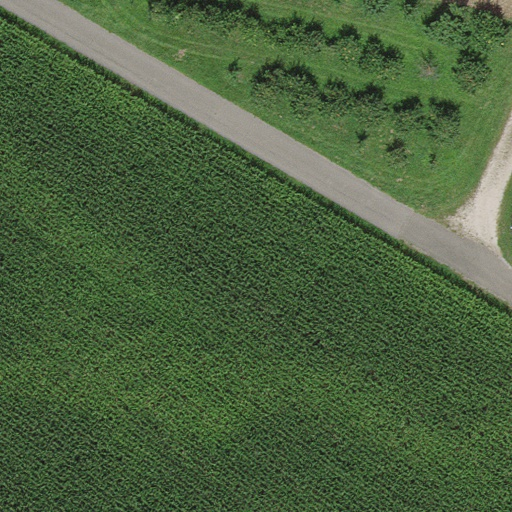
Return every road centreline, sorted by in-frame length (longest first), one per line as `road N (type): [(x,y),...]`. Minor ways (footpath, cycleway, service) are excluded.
road 1 (track): [(511,284),(31,0)]
road 2 (track): [(463,256),(511,142)]
